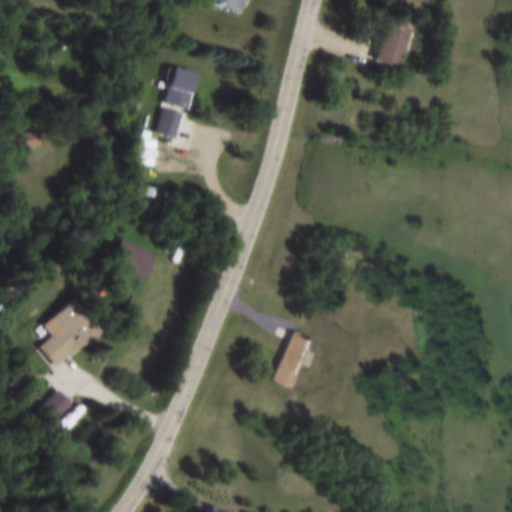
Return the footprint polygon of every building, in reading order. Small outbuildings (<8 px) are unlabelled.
[(201,0),(200,4),(236,13),(238,0),(201,0)] [(390,67),(399,28),(376,23),(368,62),(390,67)] [(157,106),(181,111),(189,74),(165,69),(157,106)] [(174,113),(156,110),(151,135),(169,139),(174,113)] [(108,263),(141,280),(153,258),(119,241),(108,263)] [(41,325),(50,338),(37,347),(53,368),(99,335),(75,301),(41,325)] [(308,342),(288,332),(270,368),(289,378),(308,342)] [(51,422),(68,404),(55,391),(38,409),(51,422)]
